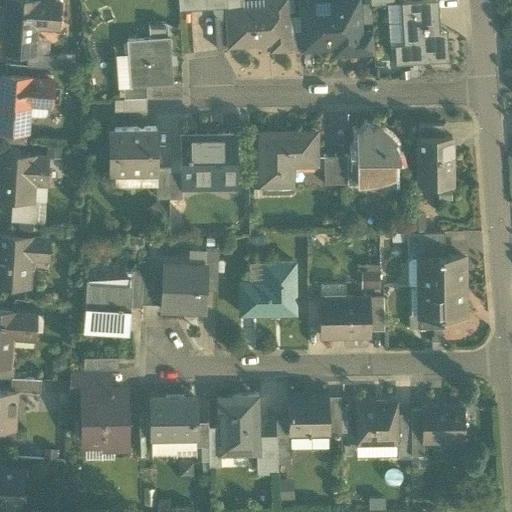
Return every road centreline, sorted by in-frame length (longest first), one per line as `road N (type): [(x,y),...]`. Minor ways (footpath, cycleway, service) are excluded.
road 1 (residential): [(507,362),(163,371)]
road 2 (residential): [(488,91),(209,97)]
road 3 (residential): [(488,91),(507,362)]
